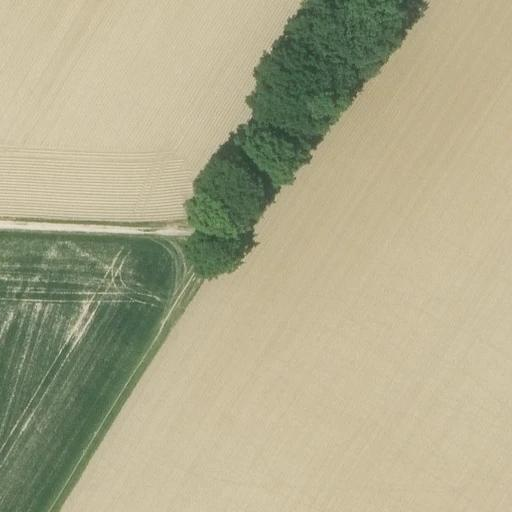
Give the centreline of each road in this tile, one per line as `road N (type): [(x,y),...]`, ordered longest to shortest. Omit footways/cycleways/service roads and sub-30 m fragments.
road 1 (track): [(219,230),(364,0)]
road 2 (track): [(0,225),(219,230)]
